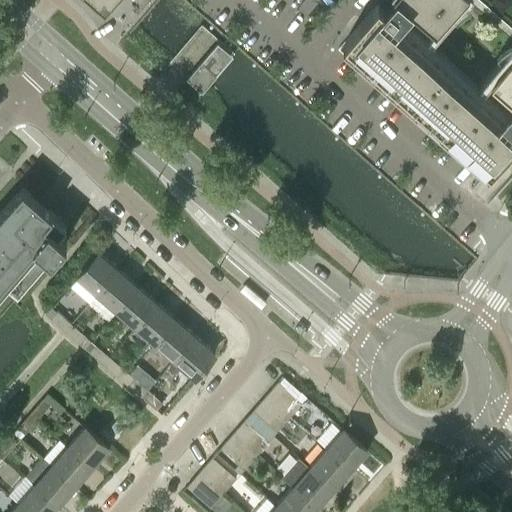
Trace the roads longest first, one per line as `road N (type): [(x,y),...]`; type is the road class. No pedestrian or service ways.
road 1 (residential): [(122,511),(276,336),(19,105)]
road 2 (tertiary): [(308,275),(55,60)]
